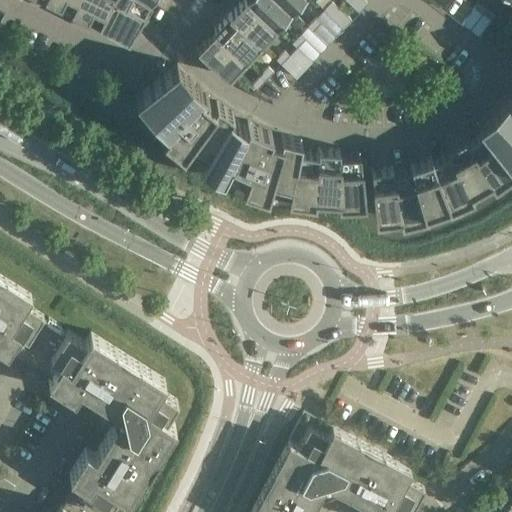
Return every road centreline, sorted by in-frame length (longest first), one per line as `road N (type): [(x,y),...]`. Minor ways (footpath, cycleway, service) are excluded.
road 1 (residential): [(279,119),(380,136),(427,128),(480,99),(503,74),(500,67),(411,0)]
road 2 (secondary): [(246,271),(0,127)]
road 3 (secondary): [(0,168),(237,302)]
road 4 (residential): [(0,2),(121,61),(143,58),(162,33)]
road 5 (secondary): [(330,328),(429,322),(511,299)]
road 6 (secondary): [(511,256),(410,294),(373,299),(338,292)]
road 7 (secondary): [(210,511),(269,348)]
road 8 (residential): [(388,0),(282,112)]
road 9 (residential): [(162,33),(218,85),(279,119)]
